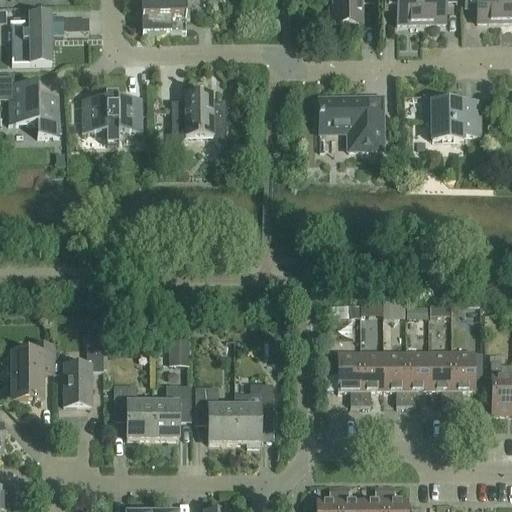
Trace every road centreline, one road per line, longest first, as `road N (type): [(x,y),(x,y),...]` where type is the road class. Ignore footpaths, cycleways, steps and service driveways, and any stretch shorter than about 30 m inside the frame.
road 1 (residential): [(110,0),(111,40),(129,55),(272,55),(313,72),(458,69),(465,58),(511,57)]
road 2 (residential): [(259,485),(277,487),(305,457),(408,451),(453,471),(511,472)]
road 3 (residential): [(52,511),(53,484),(259,485)]
